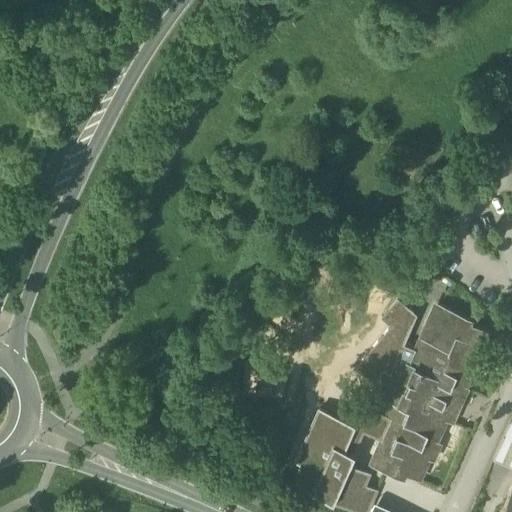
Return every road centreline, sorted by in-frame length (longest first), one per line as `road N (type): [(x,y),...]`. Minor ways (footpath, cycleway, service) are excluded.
road 1 (tertiary): [(4,361),(148,38)]
road 2 (tertiary): [(148,38),(35,218),(0,293)]
road 3 (tertiary): [(26,430),(217,511)]
road 4 (residential): [(460,511),(511,383)]
